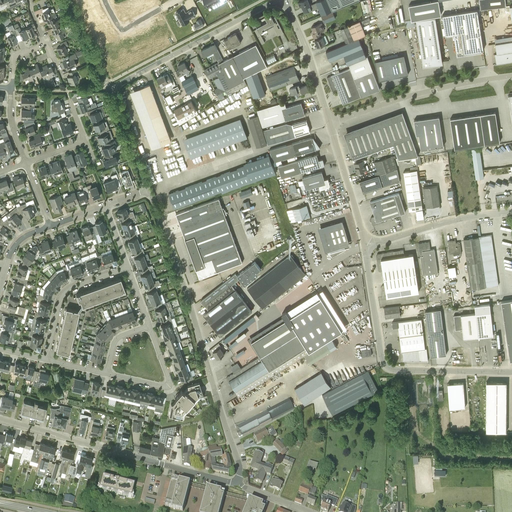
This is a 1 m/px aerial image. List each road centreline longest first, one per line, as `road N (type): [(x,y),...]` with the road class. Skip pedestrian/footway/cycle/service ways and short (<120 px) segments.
road 1 (residential): [(235,480),(239,466),(148,190)]
road 2 (unclassified): [(511,372),(386,368),(365,244)]
road 3 (residential): [(235,480),(0,419)]
road 4 (unclassified): [(329,124),(443,87),(511,76)]
road 5 (residential): [(113,90),(276,0)]
road 6 (unclassified): [(365,244),(511,210)]
road 7 (residential): [(45,359),(68,290),(127,267)]
road 8 (unclassified): [(329,124),(283,0)]
road 9 (unclassified): [(365,244),(329,124)]
road 10 (residential): [(149,326),(168,384),(106,374)]
